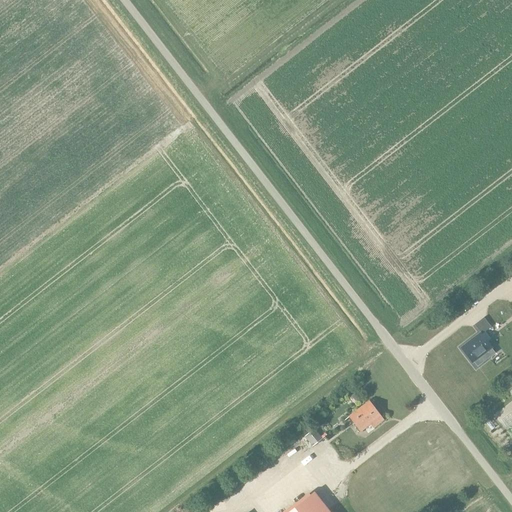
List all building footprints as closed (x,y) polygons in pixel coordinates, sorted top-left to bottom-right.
[(482,335),(491,327),(484,318),(474,325),(480,333),(461,348),(472,363),(492,348),(482,335)] [(487,337),(492,343),(499,338),(494,332),(487,337)] [(373,428),(383,420),(369,402),(349,417),(361,431),(370,424),(373,428)] [(312,446),(322,439),(314,429),(305,437),(312,446)] [(329,511),(314,492),(288,511),(329,511)]
